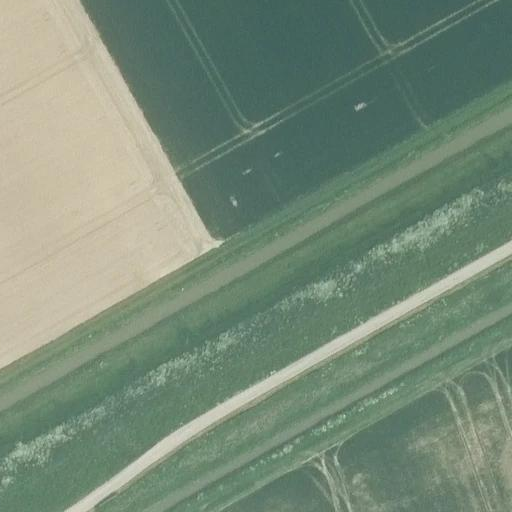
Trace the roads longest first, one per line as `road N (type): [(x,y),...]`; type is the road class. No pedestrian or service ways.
road 1 (track): [(511,154),(0,440)]
road 2 (unclassified): [(78,511),(184,433),(511,245)]
